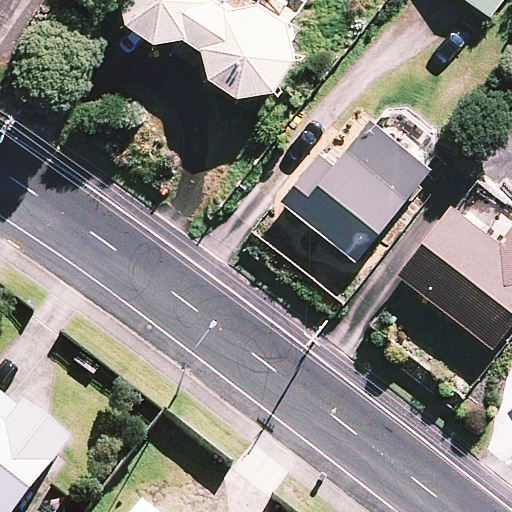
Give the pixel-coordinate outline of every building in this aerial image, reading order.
[(27,39),(50,0),(22,0),(6,26),(27,39)] [(316,0),(134,0),(137,14),(164,32),(197,25),(219,42),(221,68),(255,91),(289,85),(311,52),(305,18),(316,0)] [(504,0),(480,0),(495,11),(504,0)] [(438,161),(380,115),(341,164),(326,152),(290,196),(363,254),(438,161)] [(511,236),(510,239),(460,201),(407,269),(500,342),(511,326),(511,236)] [(24,511),(67,458),(0,405),(0,511),(24,511)]
